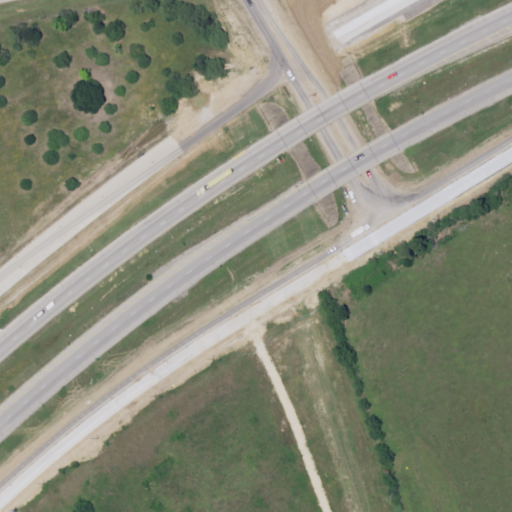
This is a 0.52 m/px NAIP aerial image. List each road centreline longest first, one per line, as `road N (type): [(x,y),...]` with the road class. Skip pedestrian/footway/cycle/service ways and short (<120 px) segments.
road 1 (tertiary): [(0,497),(94,415),(421,201)]
road 2 (tertiary): [(406,0),(183,139),(0,285)]
road 3 (motorway): [(0,422),(109,329),(319,181)]
road 4 (motorway): [(296,150),(187,204),(0,344)]
road 5 (secondary): [(289,0),(328,44),(421,201)]
road 6 (secondary): [(341,250),(344,183),(314,122),(299,103),(252,94)]
road 7 (secondary): [(411,0),(404,61),(454,141),(497,155)]
road 8 (motorway): [(450,61),(296,150)]
road 9 (motorway): [(319,181),(471,95)]
